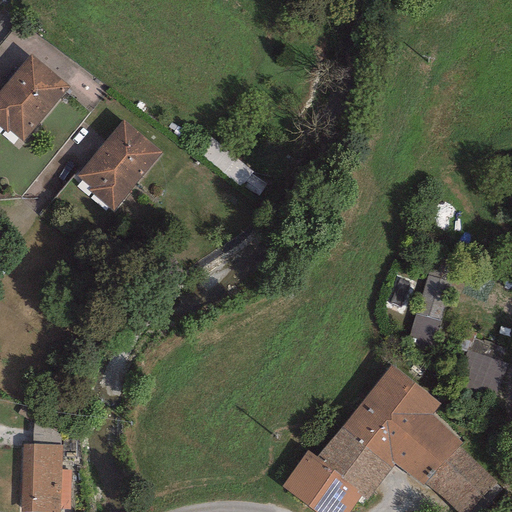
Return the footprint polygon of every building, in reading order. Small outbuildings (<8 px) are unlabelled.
[(69,87),(30,55),(0,91),(0,130),(7,136),(9,132),(23,143),(69,87)] [(161,155),(122,123),(78,177),(91,188),(87,192),(113,213),(161,155)] [(254,173),(206,135),(191,154),(240,191),(254,173)] [(458,263),(432,255),(402,348),(428,356),(458,263)] [(451,390),(488,404),(503,366),(497,363),(502,349),(476,339),(479,332),(462,326),(452,351),(463,355),(451,390)] [(441,405),(390,367),(316,458),(307,452),(281,489),(312,511),(350,511),(361,497),(367,502),(394,466),(421,489),(426,484),(456,511),(479,511),(501,489),(457,447),(462,443),(431,416),(441,405)] [(23,445),(20,511),(58,511),(59,509),(67,509),(69,473),(59,473),(61,435),(35,418),(34,446),(23,445)]
